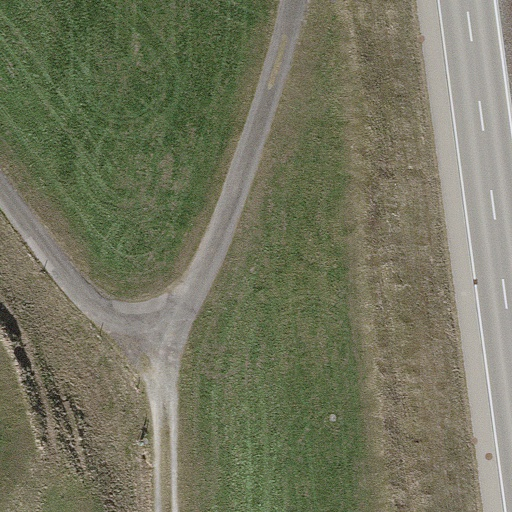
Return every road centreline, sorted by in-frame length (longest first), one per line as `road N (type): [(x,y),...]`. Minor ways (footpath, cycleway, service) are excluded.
road 1 (track): [(169,345),(226,224),(292,0)]
road 2 (secondary): [(511,340),(467,0)]
road 3 (track): [(0,187),(82,294),(169,345)]
road 4 (track): [(169,345),(165,511)]
